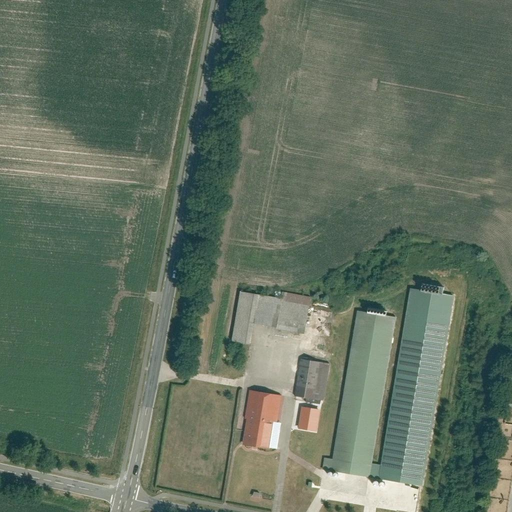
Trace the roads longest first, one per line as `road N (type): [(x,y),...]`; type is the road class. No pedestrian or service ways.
road 1 (tertiary): [(128,498),(225,0)]
road 2 (tertiary): [(0,472),(128,498)]
